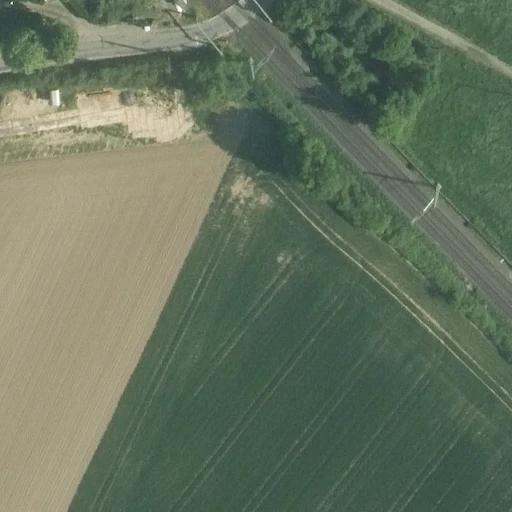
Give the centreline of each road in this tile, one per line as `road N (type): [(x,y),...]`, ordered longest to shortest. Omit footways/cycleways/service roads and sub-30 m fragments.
road 1 (unclassified): [(0,63),(169,39),(212,27),(257,0)]
road 2 (track): [(511,79),(384,0)]
